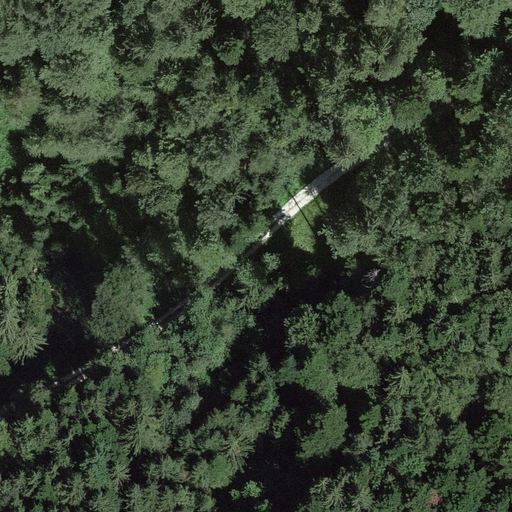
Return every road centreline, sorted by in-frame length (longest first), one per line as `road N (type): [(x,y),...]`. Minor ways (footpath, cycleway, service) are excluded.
road 1 (track): [(511,74),(363,151),(202,293),(117,354),(0,417)]
road 2 (track): [(328,511),(511,412)]
